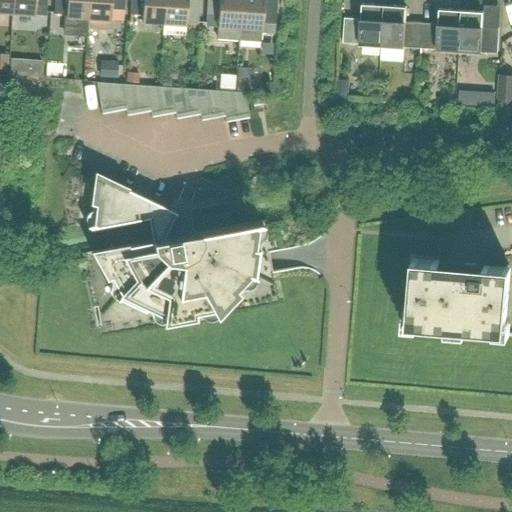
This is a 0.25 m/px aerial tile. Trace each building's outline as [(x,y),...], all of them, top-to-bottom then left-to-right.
[(0,0),(0,12),(11,13),(12,0),(0,0)] [(12,0),(11,13),(46,15),(46,0),(12,0)] [(87,18),(88,0),(54,0),(54,13),(66,14),(65,17),(87,18)] [(88,0),(87,18),(87,28),(109,29),(110,9),(123,10),(124,0),(88,0)] [(163,23),(164,0),(130,0),(130,14),(142,15),(141,22),(163,23)] [(164,0),(163,23),(185,25),(186,22),(198,23),(199,0),(164,0)] [(216,39),(238,40),(240,0),(206,0),(206,15),(218,16),(216,39)] [(240,0),(238,40),(260,42),(262,23),(275,24),(276,0),(240,0)] [(382,46),(385,5),(362,3),(361,19),(345,18),(343,43),(359,44),(382,46)] [(385,5),(382,46),(404,47),(420,48),(422,23),(406,22),(407,6),(385,5)] [(422,23),(420,48),(437,49),(436,49),(459,51),(462,10),(439,8),(438,24),(422,23)] [(462,10),(459,51),(481,52),(498,53),(499,28),(483,27),(484,11),(462,10)] [(511,74),(498,74),(497,94),(498,94),(498,99),(499,99),(511,99),(511,74)] [(108,83),(96,82),(96,83),(102,114),(102,113),(102,111),(113,109),(108,83)] [(125,107),(121,84),(108,83),(113,109),(125,107)] [(127,113),(138,111),(133,84),(121,84),(125,107),(126,113),(126,115),(127,115),(127,113)] [(138,111),(149,109),(150,109),(145,85),(133,84),(138,111)] [(163,113),(158,86),(145,85),(150,109),(149,109),(151,117),(152,117),(151,115),(163,113)] [(163,113),(174,111),(174,110),(170,87),(158,86),(163,113)] [(187,114),(183,88),(170,87),(174,110),(174,111),(176,119),(176,116),(187,114)] [(187,114),(199,112),(195,89),(183,88),(187,114)] [(201,118),(212,116),(207,90),(195,89),(199,112),(200,120),(201,120),(201,118)] [(224,114),(220,90),(207,90),(212,116),(224,114)] [(226,120),(237,118),(232,91),(220,90),(224,114),(225,122),(226,122),(226,120)] [(248,118),(249,118),(244,92),(232,91),(237,118),(248,116),(248,118)] [(498,108),(499,99),(498,99),(498,94),(497,94),(485,94),(485,97),(482,97),(481,107),(498,108)] [(252,98),(254,112),(267,110),(265,95),(252,98)] [(176,212),(94,173),(94,174),(95,175),(92,203),(93,203),(93,202),(97,202),(95,224),(87,225),(87,226),(89,226),(89,227),(148,216),(153,240),(91,251),(92,252),(93,252),(107,277),(108,276),(108,275),(111,273),(121,292),(116,298),(117,299),(118,297),(144,310),(144,309),(144,308),(145,304),(164,313),(163,321),(165,322),(165,320),(193,315),(193,313),(192,314),(191,309),(212,305),(216,313),(217,312),(216,311),(236,290),(235,289),(234,289),(231,286),(246,271),(253,275),(254,274),(252,273),(256,244),(254,244),(254,245),(250,245),(253,224),(261,222),(261,221),(259,221),(259,220),(198,231),(199,231),(188,234),(187,229),(168,221),(173,212),(175,213),(176,212)] [(505,333),(510,275),(511,267),(485,265),(484,273),(439,269),(439,261),(413,259),(408,314),(404,314),(403,327),(418,328),(418,326),(505,333)]
